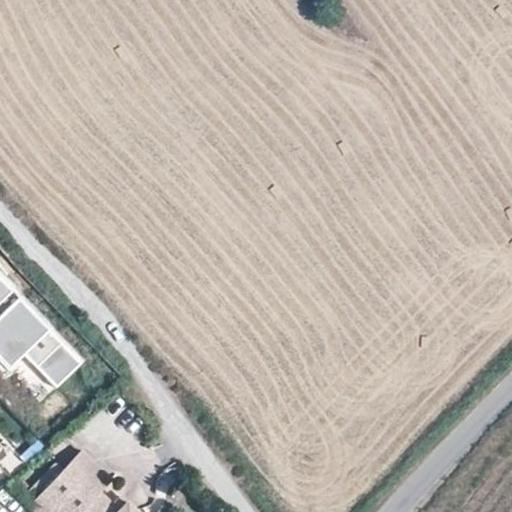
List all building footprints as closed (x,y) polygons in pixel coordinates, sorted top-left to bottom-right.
[(0,306),(13,293),(0,279),(0,306)] [(13,293),(0,306),(0,319),(20,300),(13,293)] [(20,300),(0,319),(0,359),(11,370),(25,356),(57,390),(83,365),(20,300)] [(27,506),(79,451),(62,452),(60,450),(25,487),(28,490),(20,499),(27,506)] [(136,511),(119,496),(113,503),(100,491),(111,480),(80,450),(79,451),(27,506),(32,511),(136,511)]
